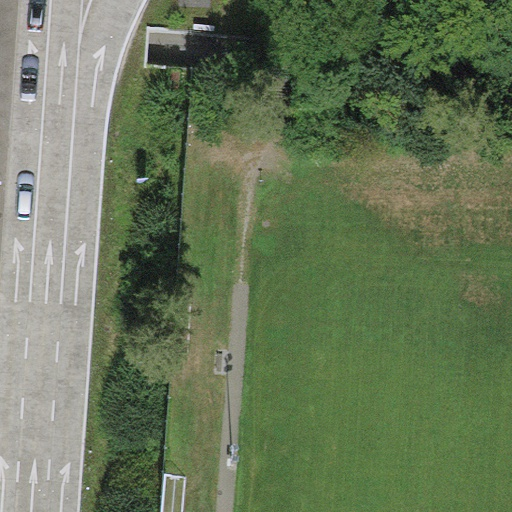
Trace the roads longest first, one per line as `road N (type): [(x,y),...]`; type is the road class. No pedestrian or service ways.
road 1 (secondary): [(28,511),(59,110)]
road 2 (secondary): [(59,110),(116,0)]
